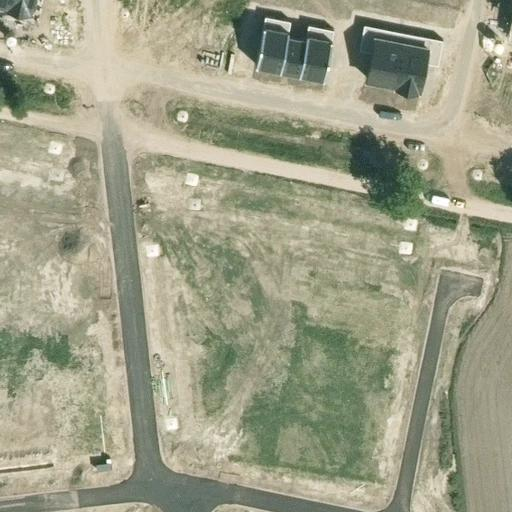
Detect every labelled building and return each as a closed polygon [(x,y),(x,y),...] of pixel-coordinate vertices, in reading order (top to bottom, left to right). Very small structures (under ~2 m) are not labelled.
[(5,0),(5,4),(7,4),(7,6),(28,11),(28,8),(31,9),(32,0),(5,0)] [(165,0),(164,6),(201,14),(203,0),(165,0)] [(239,14),(242,3),(234,1),(231,13),(239,14)] [(164,6),(160,28),(196,35),(201,14),(164,6)] [(252,12),(247,37),(260,40),(255,63),(279,68),(289,19),(265,14),(252,12)] [(289,19),(279,68),(299,72),(309,23),(308,23),(305,37),(287,34),(290,19),(289,19)] [(309,23),(299,72),(323,77),(325,69),(328,54),(348,58),(355,24),(333,20),(332,28),(309,23)] [(227,34),(235,36),(237,24),(229,22),(227,34)] [(364,23),(358,48),(371,51),(366,77),(393,83),(403,31),(364,23)] [(403,31),(393,83),(396,83),(395,86),(416,90),(417,87),(419,88),(425,62),(437,64),(442,39),(403,31)] [(511,76),(509,76),(502,108),(511,110),(511,76)]
